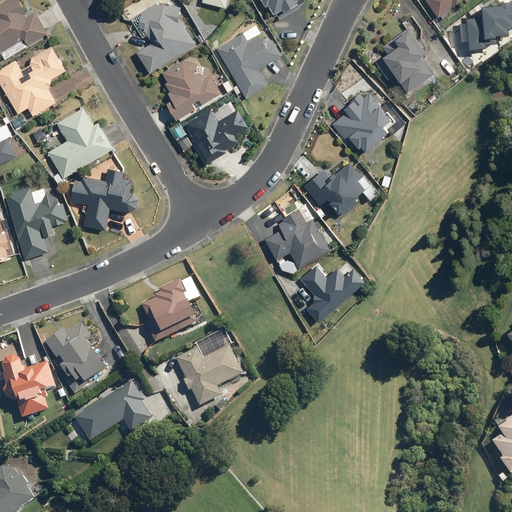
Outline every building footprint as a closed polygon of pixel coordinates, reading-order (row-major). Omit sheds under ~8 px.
[(50,33),(37,11),(29,14),(20,0),(10,0),(0,6),(0,54),(2,53),(6,59),(50,33)] [(152,73),(198,44),(181,18),(183,6),(179,6),(175,0),(163,0),(132,20),(144,38),(149,35),(154,42),(138,52),(152,73)] [(228,8),(230,0),(204,0),(204,3),(228,8)] [(262,0),(267,9),(271,7),(278,20),(303,7),(300,1),(302,0),(262,0)] [(428,0),(443,17),(462,0),(467,0),(470,3),(473,0),(428,0)] [(478,1),(478,11),(456,11),(457,36),(467,36),(467,42),(494,42),(494,33),(504,32),(504,26),(511,26),(511,19),(511,18),(511,0),(511,1),(478,1)] [(388,53),(378,61),(408,99),(441,73),(426,54),(431,51),(411,26),(384,47),(388,53)] [(258,27),(220,47),(240,85),(234,88),(238,96),(244,92),(247,98),(270,85),(261,69),(284,56),(270,30),(263,35),(258,27)] [(18,61),(0,69),(0,79),(21,113),(30,108),(35,116),(57,101),(47,86),(69,72),(52,46),(31,60),(34,63),(24,70),(18,61)] [(488,54),(481,46),(471,55),(477,63),(488,54)] [(179,121),(224,93),(207,62),(199,66),(193,55),(163,73),(169,83),(166,84),(171,92),(168,93),(170,97),(166,100),(179,121)] [(395,118),(373,91),(365,98),(362,93),(343,108),(346,112),(332,123),(348,144),(354,139),(361,147),(363,146),(367,151),(392,132),(386,125),(395,118)] [(215,107),(187,123),(198,141),(195,143),(208,163),(241,143),(237,137),(251,128),(239,109),(238,110),(233,101),(217,110),(215,107)] [(66,179),(115,148),(100,123),(97,125),(86,108),(59,124),(69,140),(49,152),(66,179)] [(30,122),(24,113),(12,121),(18,130),(30,122)] [(0,164),(18,155),(11,138),(15,136),(8,122),(0,126),(0,164)] [(329,165),(305,185),(323,207),(317,211),(322,217),(327,214),(334,223),(360,202),(358,199),(366,192),(372,200),(382,192),(367,174),(364,176),(351,161),(336,174),(329,165)] [(74,202),(89,203),(86,225),(108,229),(112,210),(130,213),(138,208),(140,199),(135,193),(132,193),(133,180),(125,180),(126,171),(109,170),(108,181),(98,180),(98,177),(84,176),(84,181),(75,180),(74,202)] [(392,177),(385,175),(383,184),(390,186),(392,177)] [(52,192),(47,192),(46,187),(34,191),(33,186),(7,194),(27,260),(52,253),(48,239),(58,236),(55,226),(72,221),(66,202),(59,204),(59,199),(57,195),(52,192)] [(282,229),(266,239),(279,260),(291,252),(301,268),(332,247),(314,218),(310,221),(301,206),(278,221),(282,229)] [(0,263),(11,261),(10,256),(13,256),(8,232),(1,234),(0,231),(0,263)] [(318,263),(301,277),(316,294),(312,298),(315,302),(308,307),(320,321),(366,281),(354,267),(352,269),(347,263),(340,268),(338,267),(328,275),(318,263)] [(157,296),(143,303),(161,339),(200,320),(191,301),(203,295),(193,276),(184,281),(183,278),(159,290),(160,290),(155,293),(157,296)] [(69,333),(67,329),(47,342),(59,360),(56,362),(61,371),(63,369),(70,381),(69,382),(76,393),(111,372),(94,344),(103,338),(89,315),(81,320),(83,323),(69,333)] [(246,373),(233,345),(203,358),(199,348),(177,358),(186,377),(185,377),(191,391),(193,390),(199,405),(223,394),(219,385),(246,373)] [(58,387),(49,360),(27,368),(26,365),(23,366),(19,353),(5,357),(7,361),(1,363),(8,387),(5,388),(10,402),(19,399),(25,417),(50,409),(47,398),(51,397),(49,390),(58,387)] [(146,400),(133,379),(77,417),(80,421),(72,427),(74,430),(69,434),(75,443),(78,441),(83,448),(117,426),(124,437),(154,418),(143,402),(146,400)] [(503,458),(511,470),(511,410),(497,421),(505,433),(495,440),(506,456),(503,458)] [(22,510),(47,491),(39,479),(34,483),(23,468),(3,466),(0,468),(0,511),(20,511),(23,511),(22,510)]
